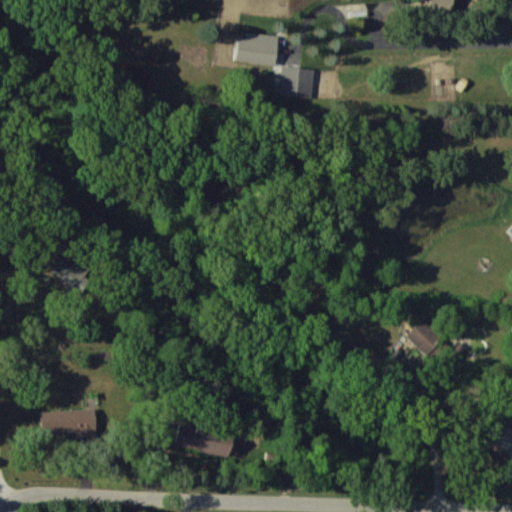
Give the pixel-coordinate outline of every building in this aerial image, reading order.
[(244,38),(236,37),(234,59),(274,63),(277,35),(245,31),(244,38)] [(313,68),(281,64),(277,93),(310,97),(313,68)] [(51,273),(76,292),(87,276),(62,257),(51,273)] [(403,334),(422,354),(439,337),(420,318),(403,334)] [(450,363),(463,346),(452,337),(440,354),(450,363)] [(480,437),(511,455),(511,453),(511,405),(507,402),(497,419),(492,416),(480,437)] [(76,432),(76,436),(95,436),(94,408),(39,410),(40,434),(76,432)] [(174,446),(232,454),(235,433),(177,425),(174,446)]
